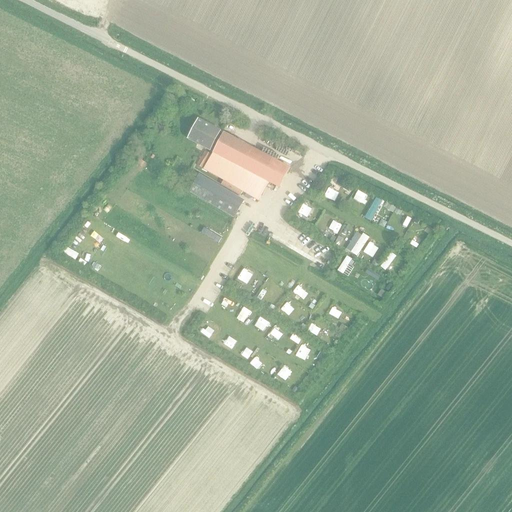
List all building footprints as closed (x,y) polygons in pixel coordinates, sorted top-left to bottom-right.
[(197,120),(187,140),(209,152),(220,132),(197,120)] [(213,154),(204,170),(228,184),(233,187),(231,189),(245,197),(246,195),(258,201),(268,182),(280,188),(289,168),(223,133),(212,154),(213,154)] [(196,166),(203,170),(210,156),(204,152),(196,166)] [(200,176),(190,193),(233,219),(243,201),(239,198),(240,196),(221,184),(220,187),(200,176)] [(357,191),(367,196),(371,188),(361,183),(357,191)] [(377,217),(389,198),(379,192),(368,211),(377,217)] [(314,213),(317,202),(308,200),(305,211),(314,213)] [(406,209),(401,219),(411,224),(416,214),(406,209)] [(335,227),(343,229),(346,220),(338,218),(335,227)] [(415,227),(410,236),(419,242),(425,233),(415,227)] [(361,250),(371,235),(361,229),(352,244),(361,250)] [(371,235),(366,246),(375,251),(381,240),(371,235)] [(350,251),(342,267),(349,270),(356,253),(350,251)] [(247,263),(242,276),(253,280),(258,268),(247,263)] [(266,290),(274,294),(279,285),(270,281),(266,290)] [(303,297),(309,288),(303,284),(297,292),(303,297)] [(332,311),(341,315),(346,305),(337,300),(332,311)] [(196,307),(190,317),(194,319),(200,309),(196,307)] [(322,318),(320,323),(328,327),(330,322),(322,318)] [(272,331),(282,337),(287,327),(278,322),(272,331)] [(230,343),(235,336),(231,333),(226,339),(230,343)] [(264,365),(267,358),(257,353),(254,361),(264,365)] [(291,376),(296,366),(287,361),(281,371),(291,376)]
